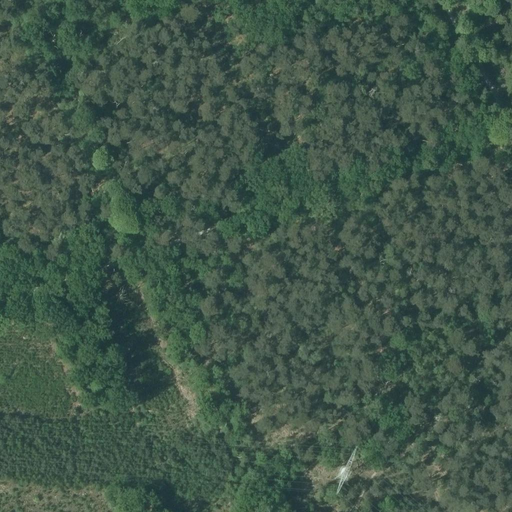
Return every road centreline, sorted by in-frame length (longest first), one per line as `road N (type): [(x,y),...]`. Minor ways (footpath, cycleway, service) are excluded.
road 1 (track): [(440,511),(398,454),(400,365),(303,200)]
road 2 (track): [(189,0),(303,200)]
road 3 (unknown): [(511,405),(441,423),(368,478),(352,507)]
